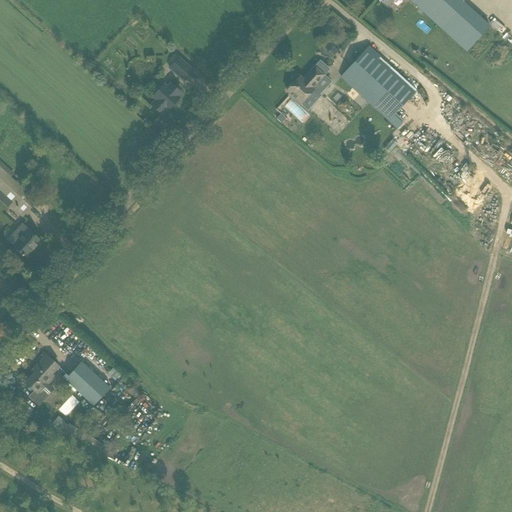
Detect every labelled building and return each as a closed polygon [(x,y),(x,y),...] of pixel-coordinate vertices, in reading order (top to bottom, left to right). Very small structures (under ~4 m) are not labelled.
[(379,0),(381,2),(382,1),(387,6),(392,0),(409,0),(409,1),(445,34),(448,31),(468,49),(483,33),(490,26),(468,6),(466,8),(465,6),(466,5),(464,3),(466,0),(379,0)] [(338,51),(333,46),(326,53),(331,58),(338,51)] [(416,89),(420,85),(388,57),(384,61),(376,54),(368,47),(341,77),(348,84),(382,113),(377,119),(384,126),(395,114),(416,89)] [(184,83),(195,70),(179,56),(168,69),(184,83)] [(300,104),(308,111),(321,96),(314,89),(312,88),(323,75),(315,67),(303,80),(300,76),(286,91),(300,104)] [(172,106),(179,98),(178,97),(181,93),(170,83),(164,90),(161,88),(153,97),(156,100),(151,105),(162,114),(166,109),(168,110),(169,109),(167,108),(170,105),(172,106)] [(280,114),(276,119),(281,124),(286,119),(280,114)] [(377,144),(388,137),(381,126),(370,132),(377,144)] [(37,198),(25,187),(24,189),(0,167),(0,193),(23,214),(37,198)] [(40,241),(22,224),(7,239),(24,255),(27,257),(33,251),(32,250),(40,241)] [(58,366),(54,362),(46,355),(35,367),(38,370),(26,383),(34,390),(29,396),(36,403),(39,406),(53,390),(47,384),(54,376),(52,373),(58,366)] [(68,373),(62,379),(94,407),(111,388),(82,361),(70,375),(68,373)] [(65,417),(80,402),(72,395),(58,410),(65,417)] [(58,416),(51,424),(69,438),(75,429),(58,416)]
